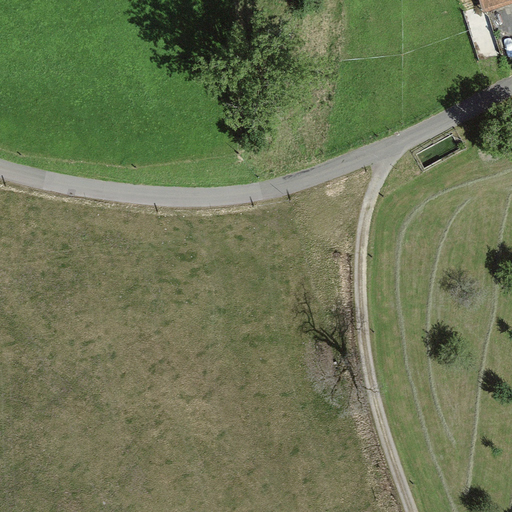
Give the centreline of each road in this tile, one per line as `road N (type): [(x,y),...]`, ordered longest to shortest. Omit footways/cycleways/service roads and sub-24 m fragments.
road 1 (unclassified): [(0,172),(114,197),(212,203),(313,183),(511,88)]
road 2 (track): [(410,511),(366,364),(359,276),(367,203),(390,150)]
